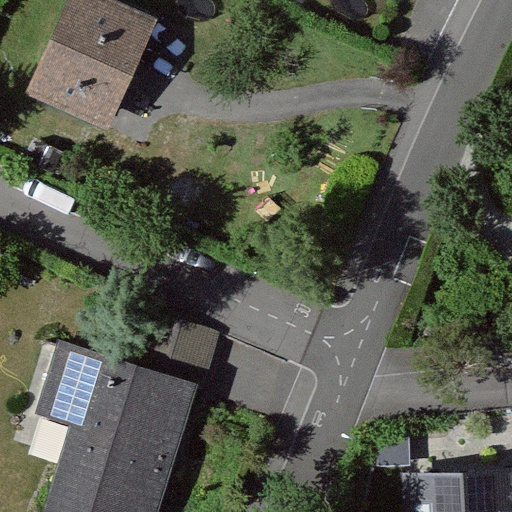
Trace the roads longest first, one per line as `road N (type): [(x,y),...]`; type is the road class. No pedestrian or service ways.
road 1 (residential): [(501,0),(443,113),(345,349)]
road 2 (residential): [(345,349),(0,195)]
road 3 (residential): [(345,349),(280,511)]
